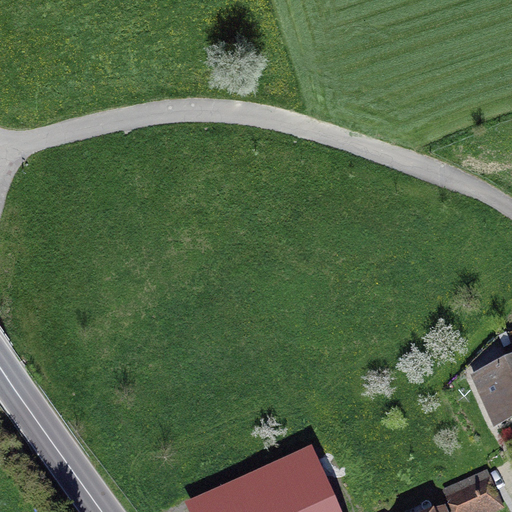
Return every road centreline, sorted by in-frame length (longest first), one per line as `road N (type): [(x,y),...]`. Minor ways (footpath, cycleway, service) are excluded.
road 1 (unclassified): [(511,209),(405,161),(242,112),(145,115),(0,153)]
road 2 (primary): [(0,367),(102,511)]
